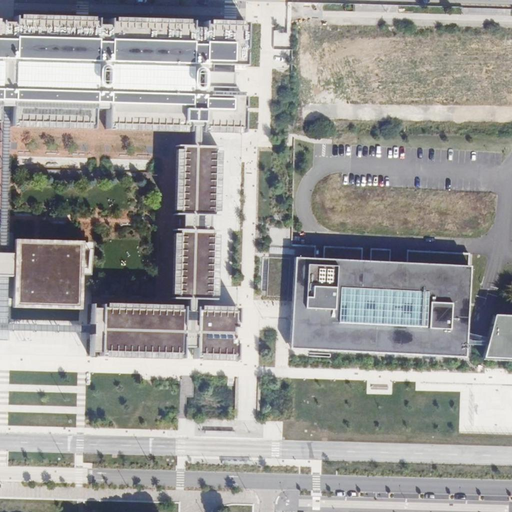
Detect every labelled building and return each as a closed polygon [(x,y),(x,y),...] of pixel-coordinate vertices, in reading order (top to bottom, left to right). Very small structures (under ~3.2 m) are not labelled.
[(0,108),(2,108),(8,109),(11,109),(10,130),(94,132),(95,111),(106,111),(105,132),(190,134),(190,129),(201,129),(201,135),(245,136),(245,98),(230,98),(231,67),(246,68),(247,24),(204,22),(204,30),(193,30),(193,22),(109,20),(109,27),(97,26),(97,20),(13,18),(13,24),(0,23),(0,108)] [(511,32),(298,28),(297,102),(511,98),(511,32)] [(201,129),(190,129),(190,134),(190,141),(190,148),(201,148),(201,141),(201,135),(201,129)] [(190,148),(180,148),(179,217),(183,217),(182,223),(182,231),(178,231),(178,232),(177,267),(176,301),(210,303),(212,242),(212,233),(212,232),(209,232),(210,217),(212,217),(214,149),(201,148),(190,148)] [(289,247),(289,235),(269,234),(269,246),(289,247)] [(80,308),(83,243),(13,241),(12,256),(6,256),(2,255),(0,255),(0,279),(1,279),(3,279),(12,280),(11,310),(80,312),(80,308)] [(465,335),(468,266),(292,258),(290,307),(289,348),(464,358),(465,342),(465,335)] [(139,285),(140,275),(128,275),(128,285),(139,285)] [(90,331),(90,329),(1,326),(3,279),(1,279),(0,279),(0,329),(90,332),(90,331)] [(236,329),(237,312),(192,311),(184,311),(181,311),(87,308),(87,326),(90,326),(90,329),(90,331),(90,332),(90,336),(88,336),(87,352),(181,355),(182,344),(193,345),(193,354),(208,355),(235,355),(235,344),(231,344),(231,336),(232,329),(236,329)] [(484,349),(482,360),(511,361),(511,318),(503,318),(493,318),(487,339),(485,346),(484,349)] [(380,410),(380,394),(338,392),(337,408),(380,410)] [(437,411),(492,411),(492,394),(437,395),(437,411)]
